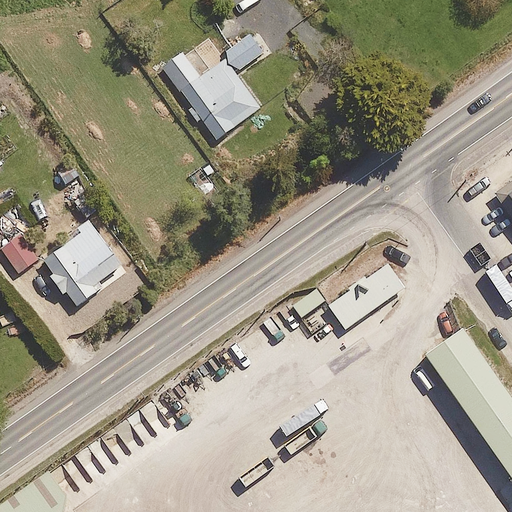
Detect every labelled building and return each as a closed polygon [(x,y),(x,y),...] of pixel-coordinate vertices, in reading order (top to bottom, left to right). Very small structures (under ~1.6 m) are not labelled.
[(266,55),(254,37),(228,55),(240,73),(266,55)] [(166,70),(196,109),(191,112),(200,124),(205,121),(221,142),(263,110),(226,61),(203,78),(185,55),(166,70)] [(61,173),(66,186),(86,178),(80,164),(61,173)] [(511,193),(502,200),(511,214),(511,193)] [(47,263),(56,276),(53,279),(68,299),(72,296),(82,310),(114,285),(130,273),(95,227),(47,263)] [(40,262),(25,237),(4,250),(20,275),(40,262)] [(350,330),(410,288),(393,263),(333,305),(350,330)] [(328,301),(320,289),(297,304),(305,317),(328,301)] [(511,414),(455,334),(416,361),(511,497),(511,414)] [(62,511),(40,480),(0,508),(0,511),(62,511)]
